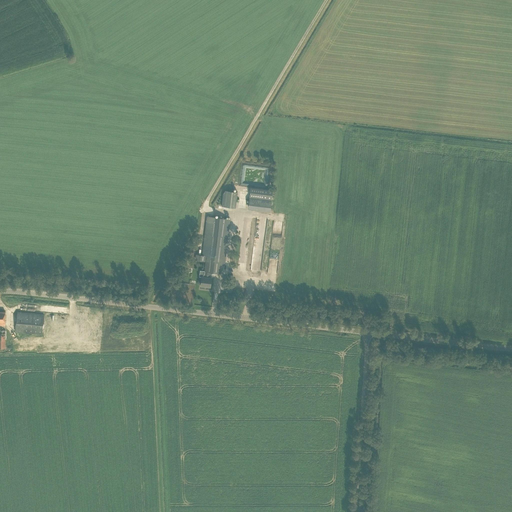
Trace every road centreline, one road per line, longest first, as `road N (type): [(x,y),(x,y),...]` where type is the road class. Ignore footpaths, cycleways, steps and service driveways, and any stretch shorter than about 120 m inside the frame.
road 1 (tertiary): [(0,290),(366,332)]
road 2 (unclassified): [(355,511),(366,332)]
road 3 (tertiary): [(366,332),(511,349)]
